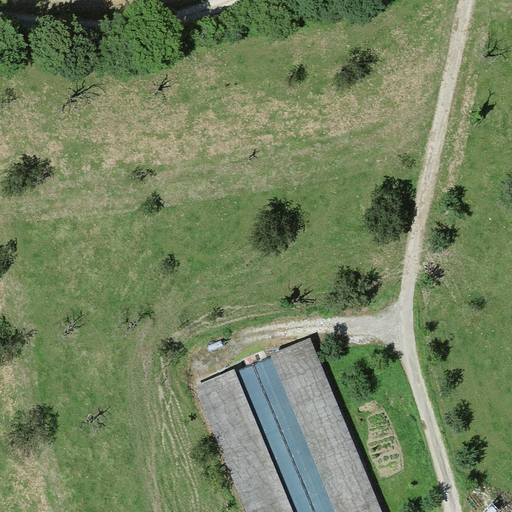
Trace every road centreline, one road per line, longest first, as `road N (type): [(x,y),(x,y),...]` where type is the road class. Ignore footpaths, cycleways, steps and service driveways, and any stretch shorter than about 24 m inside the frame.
road 1 (track): [(452,511),(405,312),(461,0)]
road 2 (track): [(0,17),(107,29),(168,24),(233,0)]
